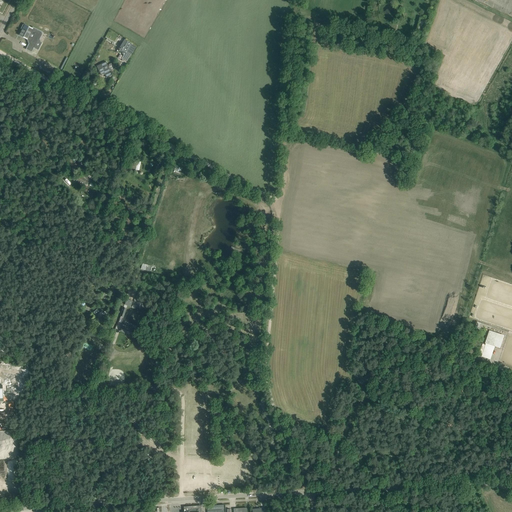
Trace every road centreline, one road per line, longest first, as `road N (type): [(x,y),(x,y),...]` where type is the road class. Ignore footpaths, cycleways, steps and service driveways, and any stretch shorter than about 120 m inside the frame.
road 1 (track): [(0,53),(277,202)]
road 2 (unclassified): [(0,510),(309,489)]
road 3 (unclassified): [(511,489),(467,482),(309,489)]
